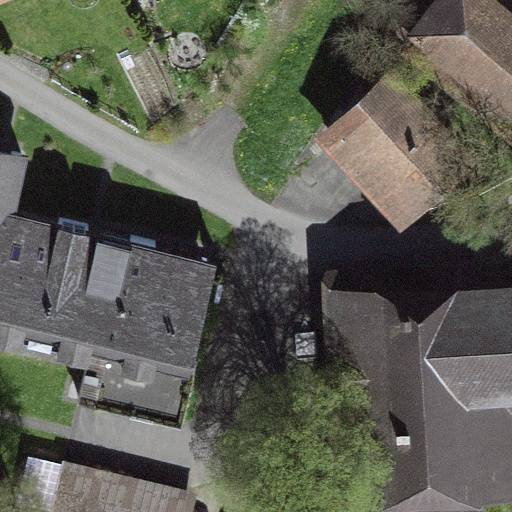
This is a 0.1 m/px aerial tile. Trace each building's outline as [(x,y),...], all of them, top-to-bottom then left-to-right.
[(511,0),(442,0),(413,36),(508,116),(511,110),(511,0)] [(332,142),(400,217),(431,189),(422,180),(439,165),(454,183),(474,164),(395,78),(342,128),(332,142)] [(0,318),(91,340),(78,398),(180,422),(197,356),(185,354),(206,268),(152,255),(155,240),(130,234),(129,240),(86,230),(88,223),(59,217),(57,223),(7,212),(21,153),(0,147),(0,318)] [(511,383),(511,287),(326,293),(328,367),(353,367),(360,478),(492,474),(489,385),(511,383)] [(53,507),(74,511),(180,511),(185,490),(64,461),(53,507)]
